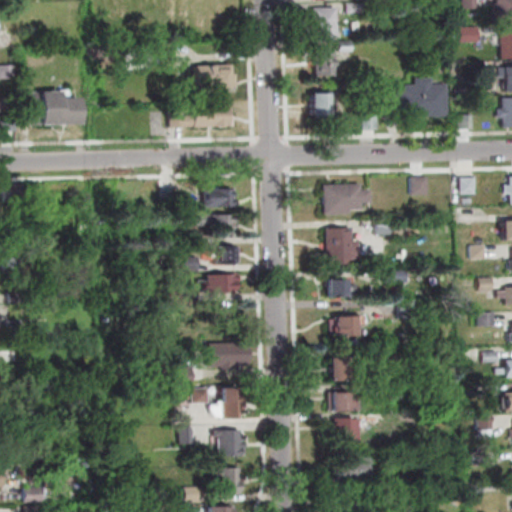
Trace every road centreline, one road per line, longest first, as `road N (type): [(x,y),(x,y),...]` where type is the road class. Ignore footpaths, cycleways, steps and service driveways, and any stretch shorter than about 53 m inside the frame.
road 1 (residential): [(285,511),(268,0)]
road 2 (residential): [(511,150),(0,162)]
